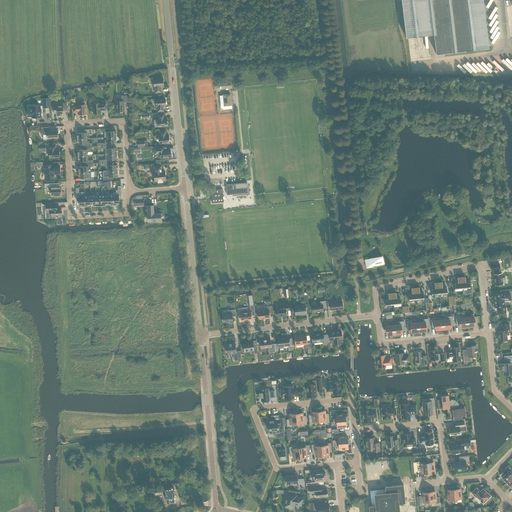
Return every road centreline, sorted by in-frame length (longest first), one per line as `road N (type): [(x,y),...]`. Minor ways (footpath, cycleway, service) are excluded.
road 1 (residential): [(336,465),(277,468),(255,409),(351,400),(355,429)]
road 2 (tertiary): [(183,189),(164,0)]
road 3 (residential): [(200,336),(376,315)]
road 4 (tertiary): [(217,510),(200,336)]
road 5 (residential): [(127,192),(121,215),(73,216),(67,125)]
road 6 (tertiary): [(200,336),(183,189)]
road 7 (residential): [(447,480),(440,420),(355,429)]
road 8 (track): [(208,422),(69,436)]
road 9 (residential): [(488,334),(386,345),(376,315)]
road 10 (residential): [(376,315),(380,288),(479,265)]
road 11 (residential): [(67,125),(123,122),(127,192)]
